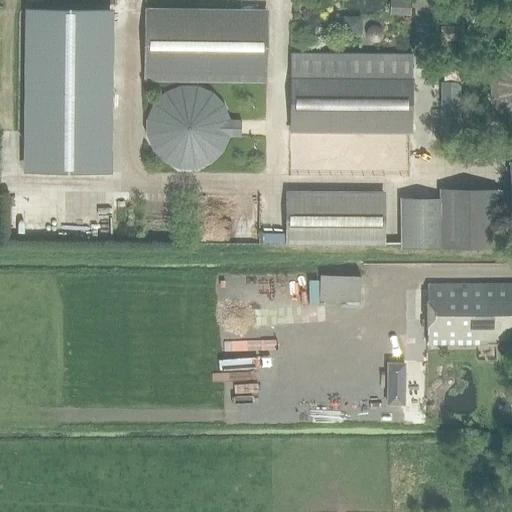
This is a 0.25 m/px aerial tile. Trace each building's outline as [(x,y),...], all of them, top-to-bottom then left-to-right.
[(410,1),(390,0),(390,16),(410,17),(410,1)] [(144,8),(144,19),(143,82),(267,84),(268,10),(144,8)] [(28,11),(26,172),(108,173),(109,12),(28,11)] [(382,34),(382,33),(382,32),(382,31),(381,31),(381,30),(381,29),(380,29),(380,28),(379,28),(378,27),(377,27),(376,27),(376,26),(375,26),(374,26),(373,26),(372,26),(372,27),(371,27),(370,27),(370,28),(369,28),(368,28),(368,29),(367,29),(367,30),(367,31),(366,31),(366,32),(366,33),(366,34),(366,35),(366,36),(366,37),(366,38),(367,39),(367,40),(368,40),(368,41),(369,41),(369,42),(370,42),(371,42),(371,43),(372,43),(373,43),(374,43),(375,43),(376,43),(377,43),(377,42),(378,42),(379,42),(379,41),(380,41),(380,40),(381,40),(381,39),(382,38),(382,37),(382,36),(382,35),(382,34)] [(511,53),(509,54),(496,66),(489,82),(489,99),(497,115),(511,126),(511,53)] [(290,55),(289,129),(411,130),(412,57),(290,55)] [(440,82),(440,136),(459,136),(460,83),(440,82)] [(224,107),(212,95),(197,87),(181,87),(165,92),(153,104),(145,119),(145,135),(150,151),(162,164),(177,171),(193,171),(209,166),(222,155),(229,139),(229,123),(224,107)] [(511,214),(510,193),(496,193),(440,193),(440,202),(440,251),(496,250),(496,215),(511,214)] [(285,199),(285,247),(383,248),(383,200),(285,199)] [(440,251),(440,202),(400,202),(401,251),(440,251)] [(359,277),(319,276),(319,301),(359,302),(359,277)] [(511,285),(404,285),(404,345),(511,345),(511,285)] [(386,365),(386,408),(403,408),(404,365),(386,365)] [(484,442),(458,441),(457,471),(483,471),(484,442)]
